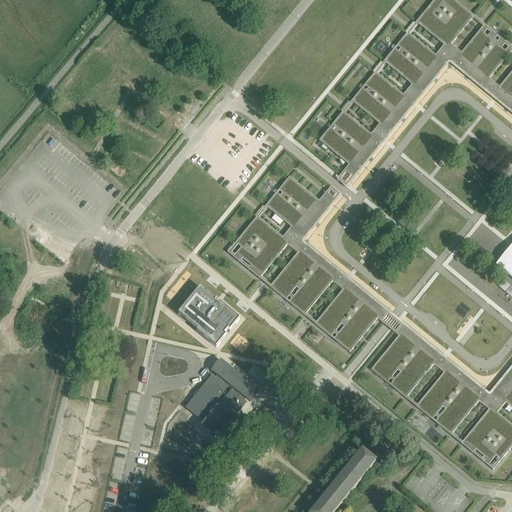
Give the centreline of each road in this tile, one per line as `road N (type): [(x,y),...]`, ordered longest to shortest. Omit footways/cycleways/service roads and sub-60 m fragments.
road 1 (unclassified): [(230,98),(100,260),(29,511)]
road 2 (residential): [(511,134),(468,99),(446,94),(357,200)]
road 3 (unclassified): [(511,496),(467,484),(341,378)]
road 4 (unclassified): [(211,511),(328,368)]
road 5 (unclassified): [(230,98),(357,200)]
road 6 (residential): [(357,200),(334,242),(403,304)]
road 7 (residential): [(403,304),(481,364),(511,340)]
road 8 (unclassified): [(307,0),(230,98)]
